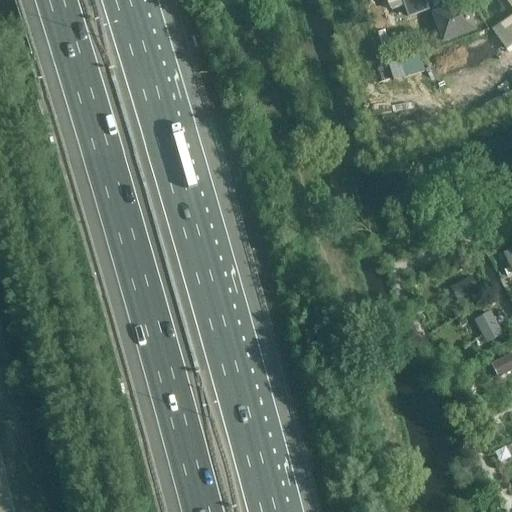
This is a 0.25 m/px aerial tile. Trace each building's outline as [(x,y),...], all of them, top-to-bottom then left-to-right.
[(474,32),(465,7),(436,17),(445,42),(474,32)] [(511,18),(492,33),(506,51),(511,46),(511,18)] [(492,113),(511,103),(511,93),(488,104),(492,113)] [(511,249),(499,256),(511,285),(511,249)] [(476,277),(452,286),(457,300),(481,292),(476,277)] [(504,345),(486,314),(464,327),(481,357),(504,345)] [(502,378),(511,372),(511,352),(493,363),(502,378)]
